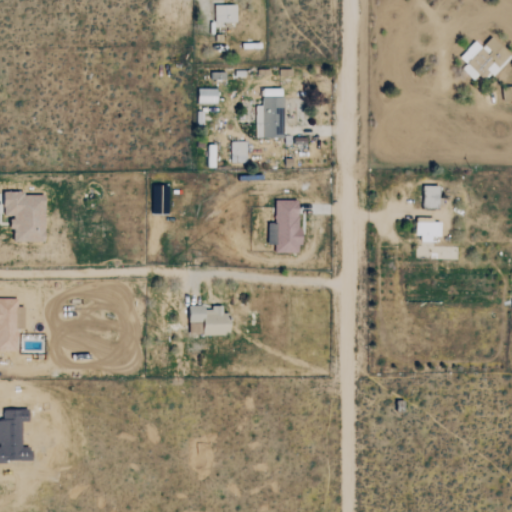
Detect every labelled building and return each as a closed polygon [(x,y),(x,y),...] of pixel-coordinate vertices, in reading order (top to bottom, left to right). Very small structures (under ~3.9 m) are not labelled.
[(233,22),(233,4),(222,4),(222,1),(212,1),(212,22),(233,22)] [(478,47),(471,41),(457,57),(463,63),(458,69),(473,82),(484,71),(489,76),(508,56),(487,37),(478,47)] [(500,101),(511,99),(511,86),(498,89),(500,101)] [(194,103),(213,104),(213,89),(195,88),(194,103)] [(280,138),(281,96),(259,95),(259,105),(253,105),(252,137),(280,138)] [(243,162),(243,141),(227,141),(228,162),(243,162)] [(204,167),(211,167),(211,144),(203,144),(204,167)] [(435,186),(419,186),(420,208),(435,208),(435,186)] [(40,194),(19,195),(19,191),(0,190),(0,215),(7,215),(7,241),(40,241),(40,194)] [(296,200),(271,200),(271,222),(264,222),(263,244),(272,244),(272,252),(295,252),(296,200)] [(437,236),(437,222),(414,221),(414,241),(429,242),(429,236),(437,236)] [(0,350),(13,351),(14,328),(20,328),(20,306),(13,306),(14,298),(0,297),(0,350)] [(224,313),(219,313),(219,305),(184,306),(184,322),(197,321),(197,335),(225,334),(224,313)]
